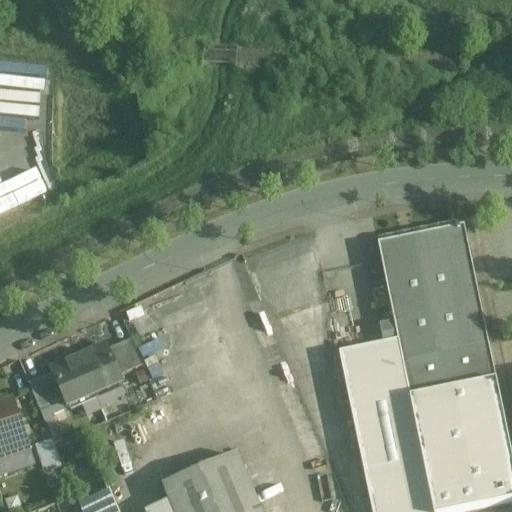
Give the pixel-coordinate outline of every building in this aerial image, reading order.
[(465,229),(378,246),(399,344),(410,404),(496,386),(465,229)] [(131,342),(109,353),(119,378),(131,373),(142,368),(131,342)] [(410,404),(399,344),(338,356),(372,511),(478,511),(511,505),(511,465),(496,386),(410,404)] [(106,347),(49,369),(53,376),(64,401),(67,410),(123,387),(119,378),(109,353),(106,347)] [(150,384),(142,368),(131,373),(139,390),(150,384)] [(64,401),(53,376),(29,387),(39,413),(64,401)] [(13,401),(0,405),(0,462),(29,453),(13,401)] [(67,410),(64,401),(39,413),(46,426),(70,416),(67,410)] [(285,511),(259,450),(161,489),(171,511),(285,511)] [(117,511),(110,493),(80,508),(82,511),(117,511)]
